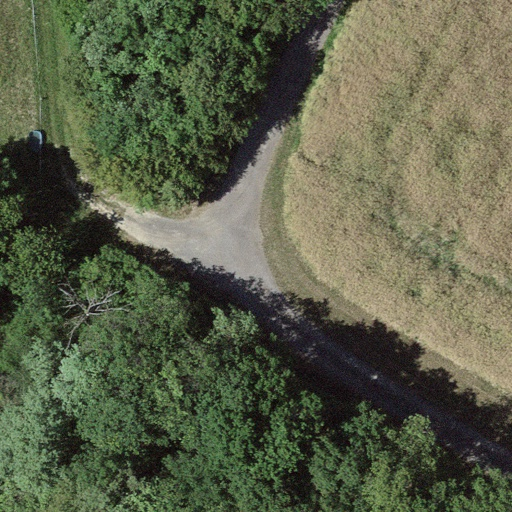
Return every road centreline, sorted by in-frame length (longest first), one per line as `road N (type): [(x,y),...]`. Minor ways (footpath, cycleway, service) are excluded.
road 1 (track): [(329,0),(256,148),(237,232),(242,264),(298,332),(370,386),(511,469)]
road 2 (track): [(242,264),(159,229),(94,187),(63,136)]
